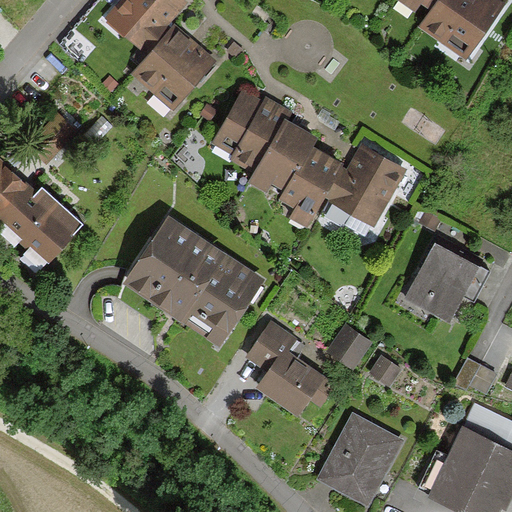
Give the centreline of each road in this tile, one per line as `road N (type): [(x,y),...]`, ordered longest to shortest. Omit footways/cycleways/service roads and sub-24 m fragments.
road 1 (residential): [(0,278),(169,390),(298,511)]
road 2 (track): [(0,432),(132,511)]
